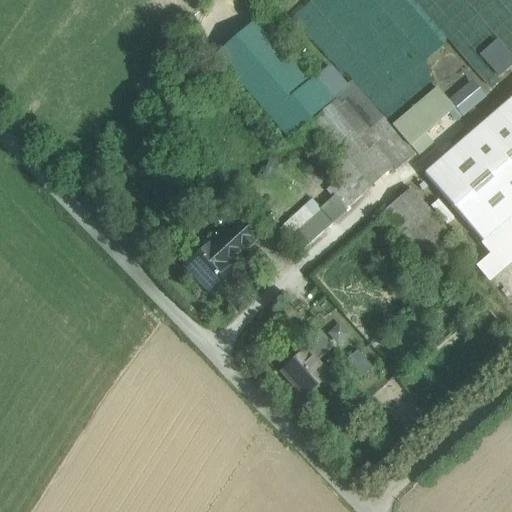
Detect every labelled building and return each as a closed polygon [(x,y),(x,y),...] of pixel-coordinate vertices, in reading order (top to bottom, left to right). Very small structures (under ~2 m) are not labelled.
[(511,0),(412,0),(491,90),(511,71),(511,0)] [(410,147),(393,127),(352,81),(340,91),(338,99),(315,119),(342,150),(324,165),(344,188),(338,192),(291,236),(303,250),(352,207),(371,190),(371,185),(383,175),(390,175),(416,152),(411,147),(410,147)] [(437,89),(393,127),(410,147),(411,147),(425,134),(450,114),(454,109),(437,89)] [(476,89),(464,99),(459,93),(450,101),(456,109),(454,109),(450,114),(455,120),(461,115),(462,116),(484,98),(476,89)] [(511,99),(425,175),(493,254),(478,266),(487,277),(511,255),(511,99)] [(425,134),(411,147),(416,152),(419,156),(433,144),(425,134)] [(431,213),(411,189),(388,208),(386,205),(375,214),(437,286),(465,261),(449,243),(453,239),(431,213)] [(238,220),(225,232),(242,251),(256,239),(238,220)] [(225,232),(210,246),(228,265),(242,251),(225,232)] [(210,245),(186,267),(211,294),(234,272),(228,265),(210,246),(210,245)] [(320,337),(306,351),(305,350),(281,371),(306,398),(329,377),(316,362),(331,349),(320,337)] [(358,351),(345,362),(360,378),(372,368),(358,351)]
